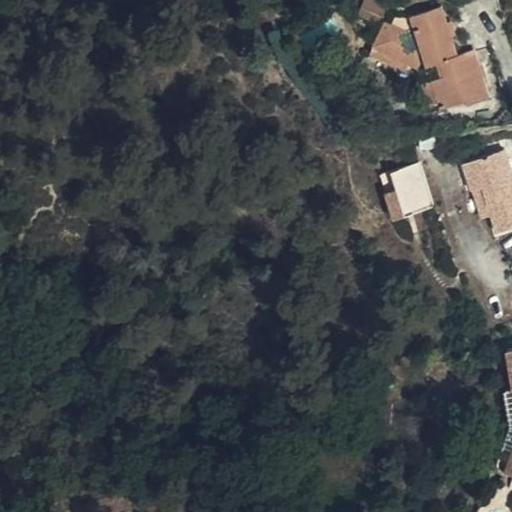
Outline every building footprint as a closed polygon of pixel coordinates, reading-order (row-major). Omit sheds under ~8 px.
[(381,28),(385,19),(373,14),(361,4),(353,19),(378,30),(379,27),(381,28)] [(422,76),(427,96),(429,105),(454,100),(455,104),(476,99),(463,51),(443,55),(432,7),(400,19),(386,15),(385,19),(381,28),(379,27),(378,30),(374,39),(384,43),(380,53),(396,60),(401,55),(410,62),(413,77),(422,76)] [(370,48),(380,53),(384,43),(374,39),(370,48)] [(419,99),(427,96),(422,76),(413,77),(419,99)] [(473,183),(475,182),(483,180),(493,210),(498,226),(511,221),(511,182),(511,183),(508,174),(511,173),(511,166),(505,145),(464,158),(473,183)] [(428,207),(413,164),(385,172),(400,216),(428,207)] [(483,180),(475,182),(485,211),(493,209),(483,180)] [(400,216),(391,190),(380,193),(389,220),(400,216)] [(511,473),(511,342),(509,343),(511,359),(511,383),(507,385),(511,421),(503,451),(503,459),(508,470),(511,473)]
